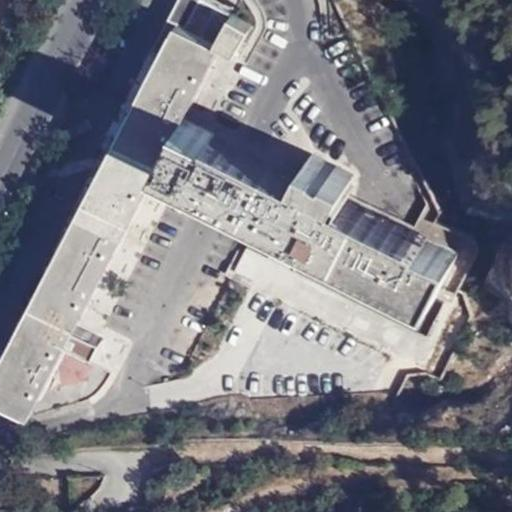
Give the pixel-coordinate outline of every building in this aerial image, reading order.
[(0,363),(0,394),(27,409),(161,146),(171,127),(217,36),(238,47),(253,18),(233,7),(232,10),(214,0),(176,0),(153,46),(160,49),(0,363)] [(161,146),(437,286),(458,245),(427,229),(424,236),(347,197),(352,187),(357,176),(350,172),(354,164),(314,143),(304,163),(298,172),(215,130),(218,123),(182,105),(171,127),(161,146)] [(220,120),(218,123),(215,130),(298,172),(304,163),(220,120)] [(424,236),(427,229),(429,226),(352,187),(347,197),(424,236)] [(427,335),(247,244),(233,272),(413,362),(427,335)] [(37,477),(0,475),(0,506),(36,508),(37,477)]
